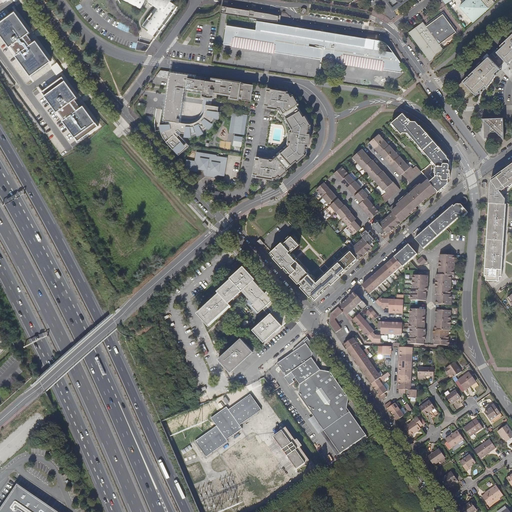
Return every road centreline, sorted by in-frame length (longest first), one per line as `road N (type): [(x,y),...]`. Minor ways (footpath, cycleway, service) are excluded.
road 1 (trunk): [(186,511),(89,301),(0,136)]
road 2 (motorway): [(0,219),(138,511)]
road 3 (residential): [(118,107),(307,319)]
road 4 (trunk): [(0,264),(115,511)]
road 5 (motorway): [(113,401),(0,181)]
road 6 (residential): [(38,0),(118,107)]
road 7 (residential): [(196,0),(118,107)]
road 8 (motorway): [(171,511),(123,407),(113,401)]
road 9 (residential): [(427,344),(432,261),(405,233)]
